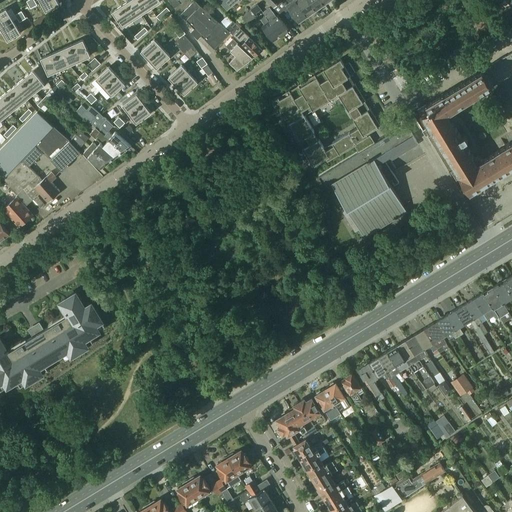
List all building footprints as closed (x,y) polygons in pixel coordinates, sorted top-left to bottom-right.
[(57,0),(40,0),(46,11),(52,8),(52,9),(53,8),(53,7),(59,4),(57,0)] [(132,0),(130,0),(122,5),(132,20),(142,14),(132,0)] [(146,0),(132,0),(142,14),(151,7),(146,0)] [(226,29),(195,0),(193,0),(180,14),(194,28),(190,32),(197,39),(201,35),(214,48),(230,32),(226,29)] [(217,0),(218,1),(219,1),(227,10),(238,0),(217,0)] [(280,1),(279,0),(264,0),(273,8),(280,1)] [(299,23),(308,16),(295,0),(287,0),(289,2),(286,5),(299,23)] [(295,0),(308,16),(316,10),(308,0),(295,0)] [(308,0),(316,10),(325,4),(321,0),(308,0)] [(511,0),(496,0),(508,16),(511,12),(511,0)] [(289,10),(280,1),(273,8),(282,17),(289,10)] [(262,12),(266,16),(280,36),(289,30),(277,15),(276,16),(269,7),(268,7),(265,3),(259,7),(262,12)] [(122,5),(113,11),(118,19),(117,19),(118,21),(119,20),(123,26),(132,20),(122,5)] [(167,7),(162,12),(165,15),(170,11),(167,7)] [(0,12),(0,26),(1,28),(14,21),(6,8),(4,10),(0,12)] [(255,15),(251,10),(243,16),(247,21),(255,15)] [(162,12),(156,16),(160,20),(165,15),(162,12)] [(38,27),(49,18),(45,13),(34,22),(38,27)] [(171,15),(163,21),(167,26),(175,20),(171,15)] [(280,36),(266,16),(260,20),(264,25),(261,27),(273,42),(280,36)] [(14,21),(1,28),(8,40),(14,37),(16,36),(21,33),(14,21)] [(226,29),(234,37),(238,40),(254,55),(262,49),(245,33),(244,33),(232,22),(226,29)] [(140,31),(143,35),(148,30),(145,27),(140,31)] [(135,36),(138,39),(143,35),(140,31),(135,36)] [(185,53),(194,45),(184,35),(175,42),(185,53)] [(226,45),(237,56),(231,60),(237,68),(252,57),(233,38),(226,45)] [(83,39),(73,44),(80,60),(90,56),(87,49),(88,49),(87,47),(83,39)] [(155,39),(141,51),(142,50),(149,59),(162,47),(155,39)] [(73,44),(62,49),(69,65),(80,60),(73,44)] [(197,50),(194,45),(185,53),(189,57),(197,50)] [(162,47),(149,59),(157,68),(168,58),(170,56),(162,47)] [(62,49),(52,53),(59,70),(69,65),(62,49)] [(52,53),(41,58),(49,74),(59,70),(52,53)] [(509,76),(511,74),(511,67),(505,55),(499,59),(509,76)] [(95,57),(87,65),(92,71),(101,63),(95,57)] [(302,149),(312,166),(326,158),(328,161),(354,145),(359,152),(375,142),(369,133),(369,132),(381,124),(370,108),(365,100),(366,100),(355,83),(350,76),(351,75),(340,58),(324,69),(315,74),(298,84),(298,85),(290,90),(289,89),(272,100),(282,117),(283,116),(288,124),(287,124),(297,141),(298,141),(303,149),(302,149)] [(503,80),(509,76),(499,59),(493,63),(503,80)] [(497,84),(503,80),(493,63),(487,66),(497,84)] [(169,76),(177,85),(190,73),(182,64),(180,66),(169,76)] [(208,76),(213,73),(208,65),(203,69),(208,76)] [(109,66),(96,78),(104,87),(117,75),(109,66)] [(487,66),(481,70),(492,87),(497,84),(487,66)] [(33,70),(25,77),(36,91),(45,84),(33,70)] [(492,88),(492,87),(481,70),(442,93),(441,94),(419,108),(417,105),(409,110),(425,135),(429,133),(432,132),(440,146),(439,147),(444,156),(446,155),(455,169),(452,171),(456,177),(458,176),(470,194),(476,190),(479,195),(500,182),(497,178),(511,168),(511,141),(481,161),(477,156),(472,159),(449,122),(454,119),(451,113),(492,88)] [(85,71),(80,76),(83,80),(88,75),(85,71)] [(190,73),(177,85),(184,94),(185,93),(191,88),(193,87),(192,86),(196,83),(198,82),(190,73)] [(207,78),(213,86),(219,82),(213,73),(207,78)] [(402,73),(393,78),(401,90),(409,85),(402,73)] [(117,75),(104,87),(112,95),(114,94),(125,83),(117,75)] [(24,78),(16,85),(27,98),(36,91),(25,77),(24,78)] [(61,80),(57,85),(60,88),(64,84),(65,83),(62,79),(61,80)] [(77,83),(72,88),(75,91),(76,91),(81,86),(78,83),(77,83)] [(59,94),(66,87),(64,84),(60,88),(57,92),(59,94)] [(16,85),(7,92),(18,105),(27,98),(16,85)] [(7,92),(0,97),(0,101),(7,111),(9,113),(18,105),(7,92)] [(91,92),(86,98),(89,101),(94,96),(91,92)] [(137,94),(123,104),(130,114),(144,103),(137,94)] [(47,95),(42,99),(46,103),(50,98),(47,95)] [(94,96),(89,101),(92,104),(97,99),(94,96)] [(42,99),(38,104),(41,108),(46,103),(42,99)] [(0,101),(0,119),(0,120),(9,113),(7,111),(0,101)] [(144,103),(130,114),(137,123),(139,121),(142,119),(143,119),(144,118),(151,113),(151,112),(144,103)] [(77,110),(96,127),(124,151),(131,146),(115,132),(112,135),(102,126),(107,120),(101,114),(96,110),(91,105),(87,110),(82,105),(77,110)] [(29,109),(24,113),(28,117),(33,112),(29,108),(29,109)] [(60,170),(80,152),(70,141),(38,111),(0,150),(0,174),(18,192),(30,182),(48,202),(60,191),(52,182),(56,177),(51,171),(41,180),(37,176),(38,175),(22,160),(36,145),(50,159),(60,170)] [(125,111),(121,115),(126,120),(130,116),(125,111)] [(24,113),(20,118),(23,121),(28,117),(24,113)] [(119,116),(114,121),(117,124),(122,119),(119,116)] [(122,119),(117,124),(120,128),(125,122),(122,119)] [(13,125),(9,129),(12,133),(17,128),(13,124),(13,125)] [(406,124),(382,138),(375,142),(359,152),(318,177),(338,211),(345,207),(364,237),(407,212),(392,187),(399,183),(387,163),(418,145),(406,124)] [(133,130),(129,125),(124,129),(128,134),(133,130)] [(96,127),(90,134),(96,139),(98,137),(105,143),(103,145),(116,157),(124,151),(96,127)] [(8,129),(4,134),(7,138),(12,133),(9,129),(8,129)] [(79,130),(76,133),(85,142),(89,138),(79,130)] [(81,147),(85,142),(76,133),(71,139),(81,147)] [(93,142),(90,146),(109,162),(116,157),(103,145),(100,142),(97,146),(93,142)] [(101,168),(109,162),(90,146),(84,153),(101,168)] [(23,189),(17,195),(27,205),(33,200),(23,189)] [(12,200),(10,203),(12,204),(10,205),(13,208),(15,207),(16,209),(15,210),(25,222),(33,215),(17,196),(12,200)] [(10,203),(9,203),(0,211),(0,212),(5,218),(9,215),(19,227),(25,222),(15,210),(16,209),(15,207),(13,208),(10,205),(12,204),(10,203)] [(0,220),(0,240),(9,234),(0,220)] [(511,274),(503,280),(511,295),(511,274)] [(493,286),(503,303),(511,297),(511,295),(503,280),(493,286)] [(503,303),(493,286),(484,292),(494,308),(497,312),(500,317),(509,312),(503,303)] [(62,352),(66,358),(94,341),(90,335),(106,326),(92,303),(85,307),(76,292),(61,301),(69,315),(9,351),(0,338),(0,387),(1,389),(17,380),(21,386),(48,369),(45,363),(48,361),(49,362),(54,359),(54,360),(55,359),(54,358),(59,355),(59,354),(62,352)] [(494,308),(484,292),(475,297),(484,312),(489,309),(493,314),(497,312),(494,308)] [(482,321),(479,315),(484,312),(475,297),(466,303),(479,323),(482,321)] [(465,323),(471,320),(476,328),(480,325),(479,324),(479,323),(466,303),(456,309),(465,323)] [(465,323),(456,309),(447,314),(460,334),(463,332),(460,326),(465,323)] [(460,334),(447,314),(438,320),(449,338),(455,335),(459,342),(463,339),(460,334)] [(443,336),(435,322),(425,327),(438,348),(447,342),(443,336)] [(479,324),(480,325),(485,334),(488,331),(482,322),(479,324)] [(485,334),(480,325),(476,328),(484,342),(488,340),(485,334)] [(434,350),(438,348),(425,327),(416,333),(425,347),(430,344),(434,350)] [(429,353),(425,347),(416,333),(407,339),(419,359),(429,353)] [(410,365),(419,359),(407,339),(398,344),(410,365)] [(401,370),(410,365),(398,344),(388,350),(401,370)] [(401,370),(388,350),(379,356),(392,376),(401,370)] [(392,376),(379,356),(370,361),(379,376),(384,372),(394,388),(398,386),(395,381),(392,376)] [(448,385),(432,360),(427,363),(432,371),(440,383),(439,384),(442,389),(448,385)] [(379,376),(370,361),(368,362),(368,361),(364,362),(362,365),(363,366),(359,368),(375,395),(382,391),(374,379),(379,376)] [(345,376),(346,378),(343,380),(359,406),(365,403),(360,395),(365,393),(352,372),(345,376)] [(463,373),(457,377),(466,391),(467,390),(469,394),(474,390),(472,387),(473,386),(463,373)] [(435,383),(430,376),(423,381),(428,388),(435,383)] [(460,395),(466,391),(457,377),(451,381),(460,395)] [(399,379),(395,381),(398,386),(401,391),(405,397),(409,395),(399,379)] [(326,388),(338,406),(341,412),(351,406),(337,381),(326,388)] [(501,398),(509,393),(505,387),(497,392),(501,398)] [(343,415),(341,412),(338,406),(326,388),(316,394),(325,408),(329,406),(332,410),(333,409),(338,418),(343,415)] [(501,398),(497,392),(488,398),(492,404),(501,398)] [(306,400),(305,398),(300,401),(310,418),(317,414),(321,422),(326,419),(313,396),(306,400)] [(307,437),(311,435),(303,423),(310,418),(300,401),(294,404),(296,407),(290,410),(300,428),(306,438),(307,437)] [(506,404),(500,407),(504,414),(510,412),(506,404)] [(472,419),(464,407),(460,409),(469,422),(472,419)] [(288,434),(288,435),(294,432),(300,428),(290,410),(277,418),(281,426),(278,427),(283,435),(287,433),(288,434)] [(444,434),(433,419),(428,423),(438,438),(444,434)] [(450,435),(456,430),(449,421),(443,425),(450,435)] [(378,445),(385,440),(377,426),(369,431),(378,445)] [(300,441),(294,432),(288,435),(294,445),(300,441)] [(462,438),(458,433),(450,438),(454,444),(462,438)] [(306,438),(300,441),(294,445),(296,448),(292,450),(296,456),(298,455),(301,460),(324,446),(322,441),(312,447),(307,437),(306,438)] [(304,465),(303,466),(306,470),(307,469),(322,460),(330,455),(326,450),(331,447),(328,443),(324,446),(301,460),(304,465)] [(250,468),(247,463),(249,462),(244,453),(242,454),(240,450),(235,453),(234,452),(233,452),(228,455),(228,456),(239,475),(250,468)] [(222,461),(217,464),(220,467),(218,468),(223,477),(225,476),(228,482),(225,484),(227,488),(242,479),(239,475),(228,456),(228,455),(222,458),(222,460),(222,461)] [(326,465),(322,460),(307,469),(306,470),(309,475),(310,474),(313,479),(336,465),(339,463),(337,459),(326,465)] [(403,498),(399,493),(405,489),(408,495),(428,481),(446,470),(440,462),(413,478),(410,473),(392,484),(375,494),(374,495),(385,510),(403,498)] [(336,465),(313,479),(315,483),(314,484),(317,489),(318,488),(334,479),(331,474),(339,469),(336,465)] [(505,465),(499,470),(503,475),(509,471),(505,465)] [(495,470),(489,475),(494,482),(500,477),(495,470)] [(204,477),(203,478),(200,474),(195,477),(195,476),(193,476),(188,479),(199,497),(207,492),(208,494),(212,491),(209,486),(210,486),(204,477)] [(489,475),(486,476),(482,479),(488,486),(494,482),(489,475)] [(225,484),(221,478),(216,481),(222,491),(227,488),(225,484)] [(334,479),(318,488),(317,489),(320,494),(321,493),(324,498),(340,489),(350,483),(347,478),(337,484),(334,479)] [(182,484),(183,485),(178,488),(180,491),(179,492),(184,501),(185,501),(188,506),(192,503),(191,502),(199,497),(188,479),(183,482),(182,484)] [(248,490),(258,484),(255,479),(245,485),(248,490)] [(360,488),(366,485),(363,480),(357,483),(360,488)] [(216,481),(211,485),(217,494),(222,491),(216,481)] [(379,491),(385,487),(382,482),(376,486),(379,491)] [(249,497),(252,496),(261,490),(258,484),(248,490),(240,495),(244,502),(250,498),(249,497)] [(341,490),(340,489),(324,498),(328,505),(327,505),(330,510),(347,500),(344,495),(351,490),(348,486),(341,490)] [(265,488),(261,490),(252,496),(249,497),(250,498),(255,508),(271,498),(265,488)] [(476,511),(464,495),(441,511),(476,511)] [(149,503),(154,511),(174,511),(172,508),(170,509),(165,501),(163,502),(161,498),(156,501),(155,500),(154,500),(149,503)] [(271,498),(255,508),(257,511),(272,511),(277,509),(271,498)] [(331,511),(348,511),(360,505),(357,501),(350,505),(347,500),(330,510),(331,511)] [(188,511),(182,502),(177,505),(181,511),(188,511)] [(143,508),(143,509),(139,511),(138,511),(154,511),(149,503),(143,507),(143,508)]
